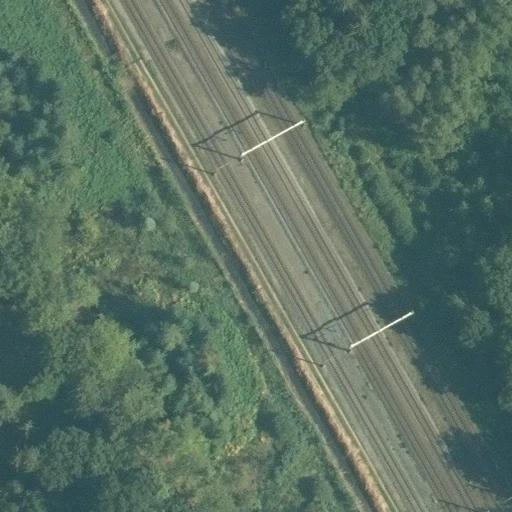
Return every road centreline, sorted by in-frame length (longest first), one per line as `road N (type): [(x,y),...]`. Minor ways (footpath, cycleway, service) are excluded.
road 1 (track): [(347,511),(55,0)]
road 2 (track): [(182,511),(0,223)]
